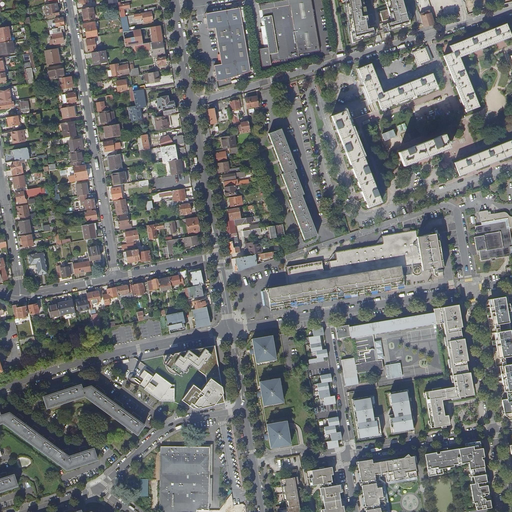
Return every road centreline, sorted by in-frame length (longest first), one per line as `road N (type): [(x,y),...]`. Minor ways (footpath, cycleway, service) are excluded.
road 1 (residential): [(511,167),(362,218),(308,70)]
road 2 (residential): [(69,0),(115,277)]
road 3 (residential): [(0,388),(229,328)]
road 4 (residential): [(456,209),(440,205),(278,260)]
road 5 (residential): [(243,409),(168,427),(98,488)]
road 6 (residential): [(283,77),(317,223),(328,239)]
road 7 (residential): [(466,21),(308,70)]
road 8 (tertiary): [(217,255),(190,104)]
road 9 (residential): [(349,454),(493,429)]
road 10 (residential): [(325,313),(469,289)]
road 11 (residential): [(349,454),(325,313)]
road 12 (residential): [(469,289),(493,429)]
